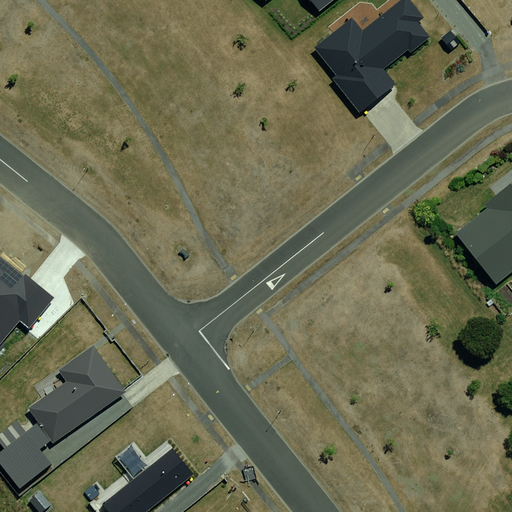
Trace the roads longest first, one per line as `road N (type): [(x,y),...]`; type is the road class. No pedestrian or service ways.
road 1 (residential): [(182,342),(493,99),(511,94)]
road 2 (residential): [(0,160),(101,243),(182,342)]
road 3 (residential): [(182,342),(314,511)]
